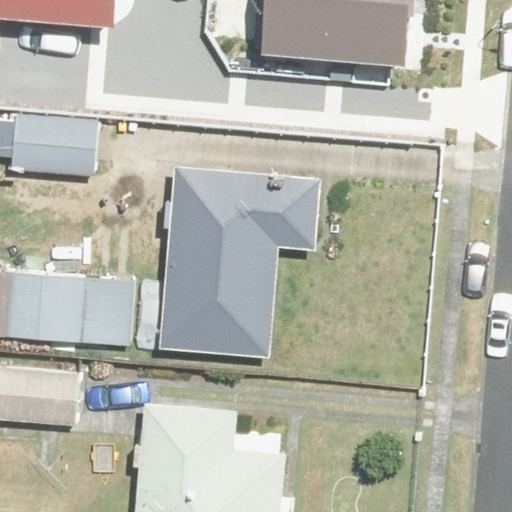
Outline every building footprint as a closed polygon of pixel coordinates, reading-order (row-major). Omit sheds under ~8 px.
[(181,0),(173,116),(296,125),(304,19),(294,18),(294,0),(181,0)] [(102,124),(19,120),(16,174),(99,178),(102,124)] [(331,183),(178,177),(171,354),(275,358),(279,250),(329,252),(331,183)] [(0,338),(134,348),(138,282),(0,272),(0,338)] [(87,376),(1,369),(0,386),(0,421),(83,429),(87,376)] [(151,408),(149,434),(136,433),(134,468),(147,469),(143,511),(289,511),(294,452),(274,450),(275,440),(241,437),(243,415),(151,408)]
